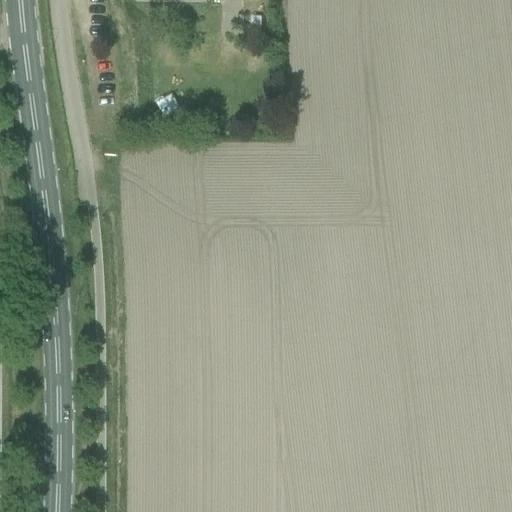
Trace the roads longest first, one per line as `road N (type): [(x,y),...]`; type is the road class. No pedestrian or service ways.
road 1 (primary): [(55,511),(53,325),(18,0)]
road 2 (unclassified): [(89,203),(56,0)]
